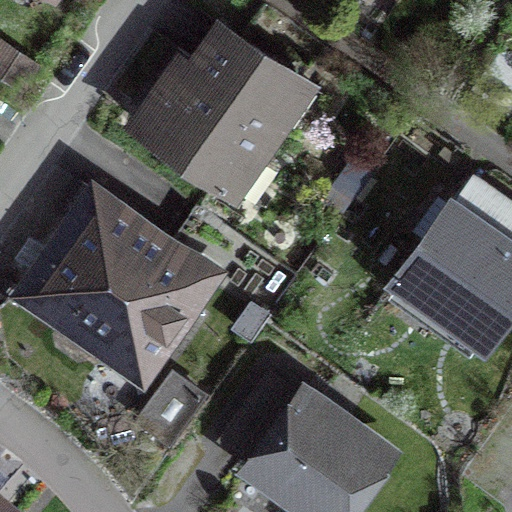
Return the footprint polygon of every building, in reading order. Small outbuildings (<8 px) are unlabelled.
[(323,0),(387,44),(417,0),(323,0)] [(303,79),(216,19),(181,70),(169,62),(131,118),(229,186),(303,79)] [(94,217),(82,209),(26,290),(67,317),(74,307),(149,359),(209,272),(235,290),(264,248),(202,205),(174,245),(107,199),(94,217)] [(511,301),(511,244),(450,200),(397,273),(485,338),(511,301)] [(201,393),(172,372),(139,417),(168,438),(201,393)] [(343,511),(388,451),(303,390),(251,462),(319,511),(343,511)]
